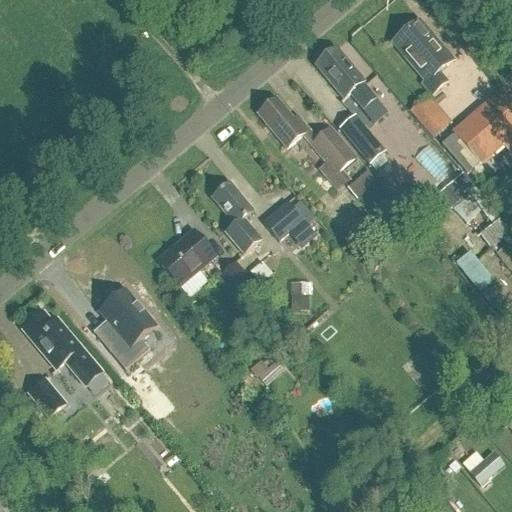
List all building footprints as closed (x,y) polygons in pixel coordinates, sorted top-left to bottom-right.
[(168,0),(179,12),(192,0),(168,0)] [(419,25),(393,47),(427,86),(424,88),(432,98),(447,86),(439,77),(453,64),(419,25)] [(336,53),(318,68),(346,102),(351,97),(364,112),(376,102),(363,87),(364,86),(336,53)] [(464,176),(465,175),(466,177),(511,137),(511,109),(500,96),(439,148),(464,176)] [(456,126),(433,98),(415,113),(438,141),(456,126)] [(278,103),(259,118),(288,153),(310,134),(299,120),(295,123),(278,103)] [(374,140),(355,117),(338,131),(368,167),(385,153),(383,151),(386,148),(377,137),(374,140)] [(329,130),(308,148),(323,166),(316,172),(335,194),(349,183),(342,174),(356,162),(329,130)] [(364,200),(385,186),(376,172),(355,186),(364,200)] [(440,197),(468,228),(491,207),(475,189),(476,188),(466,177),(465,175),(464,176),(440,197)] [(225,237),(244,259),(262,245),(244,223),(253,215),(231,188),(214,202),(235,229),(225,237)] [(349,207),(362,222),(369,216),(356,202),(349,207)] [(290,237),(303,252),(317,240),(289,207),(264,227),(280,246),(290,237)] [(194,235),(158,265),(180,291),(216,260),(194,235)] [(254,284),(237,264),(221,277),(238,297),(254,284)] [(106,322),(93,333),(121,366),(145,346),(137,336),(152,323),(121,286),(94,308),(106,322)] [(291,299),(291,315),(309,315),(309,299),(291,299)] [(56,329),(45,316),(24,334),(58,374),(67,366),(87,390),(103,377),(60,326),(56,329)] [(45,384),(28,398),(49,422),(66,408),(45,384)] [(493,458),(468,478),(480,492),(504,472),(493,458)]
